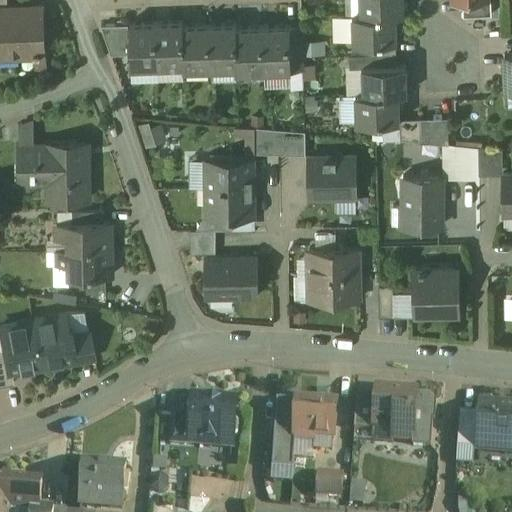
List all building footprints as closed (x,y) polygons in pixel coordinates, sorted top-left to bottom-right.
[(0,0),(0,48),(19,48),(24,56),(35,56),(35,58),(40,58),(40,42),(44,38),(43,31),(41,30),(40,11),(16,12),(10,6),(8,6),(7,0),(0,0)] [(359,0),(360,15),(396,13),(404,13),(403,0),(359,0)] [(491,0),(479,0),(463,1),(464,16),(492,15),(491,0)] [(360,15),(352,15),(353,43),(370,42),(396,42),(397,41),(396,13),(360,15)] [(182,22),(155,23),(157,67),(183,67),(182,26),(182,22)] [(155,23),(128,23),(128,26),(129,54),(129,68),(157,67),(155,23)] [(235,24),(209,25),(210,70),(237,69),(236,28),(235,24)] [(128,26),(101,25),(110,55),(129,54),(128,26)] [(209,25),(182,26),(183,67),(183,71),(210,70),(209,25)] [(289,27),(262,28),(264,73),(291,72),(289,27)] [(262,28),(236,28),(237,69),(237,74),(264,73),(262,28)] [(396,42),(370,42),(370,54),(396,54),(396,42)] [(370,54),(364,55),(364,67),(396,66),(396,54),(370,54)] [(364,67),(362,67),(363,95),(399,93),(407,93),(406,65),(364,67)] [(363,95),(355,95),(356,123),(400,122),(400,119),(399,93),(363,95)] [(163,118),(142,123),(147,143),(168,138),(163,118)] [(420,118),(400,119),(400,122),(400,140),(421,142),(420,118)] [(279,129),(254,127),(254,153),(280,154),(279,129)] [(305,131),(279,129),(280,154),(306,155),(305,131)] [(88,143),(20,144),(21,183),(23,183),(23,177),(50,177),(51,197),(49,197),(49,200),(89,199),(88,143)] [(478,147),(456,145),(456,179),(479,179),(479,175),(478,147)] [(491,148),(478,147),(479,175),(491,175),(491,148)] [(502,150),(491,148),(491,175),(503,176),(503,174),(502,150)] [(355,156),(309,157),(310,197),(356,196),(355,156)] [(254,187),(253,157),(206,158),(206,188),(254,187)] [(511,174),(503,174),(503,176),(504,215),(511,215),(511,174)] [(443,176),(403,176),(403,207),(408,207),(407,224),(397,225),(397,226),(442,226),(443,176)] [(254,217),(254,187),(206,188),(206,218),(208,218),(254,217)] [(104,210),(72,211),(73,223),(105,222),(104,210)] [(232,230),(231,218),(208,218),(208,230),(216,230),(232,230)] [(73,223),(69,223),(58,224),(58,239),(69,238),(69,250),(59,250),(111,249),(110,222),(105,222),(73,223)] [(208,230),(191,230),(191,253),(216,253),(216,230),(208,230)] [(358,248),(309,249),(310,275),(360,274),(360,262),(358,262),(358,248)] [(111,249),(59,250),(59,265),(69,264),(69,277),(79,277),(106,276),(112,276),(111,249)] [(257,256),(206,257),(207,298),(257,297),(257,256)] [(458,268),(415,269),(415,270),(417,270),(417,291),(415,291),(415,292),(417,292),(417,315),(415,315),(415,316),(458,315),(458,314),(457,314),(456,292),(458,292),(458,291),(456,291),(456,269),(458,269),(458,268)] [(360,286),(360,274),(310,275),(310,301),(359,300),(358,286),(360,286)] [(106,276),(79,277),(80,289),(106,288),(106,276)] [(394,316),(393,285),(379,285),(379,317),(394,316)] [(66,314),(32,320),(41,366),(74,360),(70,335),(66,314)] [(41,366),(32,320),(0,326),(0,329),(4,349),(8,373),(12,372),(41,366)] [(89,332),(70,335),(74,360),(94,357),(89,332)] [(0,385),(14,383),(12,372),(8,373),(4,349),(0,349),(0,385)] [(416,392),(377,389),(376,397),(374,428),(375,428),(393,430),(392,440),(412,441),(416,394),(416,392)] [(431,395),(416,394),(412,441),(411,447),(431,448),(433,422),(435,422),(436,403),(436,400),(435,398),(431,395)] [(376,397),(356,395),(354,430),(375,432),(375,428),(374,428),(376,397)] [(192,413),(191,439),(232,443),(232,439),(234,439),(237,436),(238,426),(235,422),(234,422),(236,400),(193,397),(192,413)] [(336,405),(297,402),(296,419),(294,442),(295,442),(315,443),(315,438),(333,439),(336,405)] [(511,405),(480,403),(479,414),(476,450),(511,452),(511,405)] [(191,439),(192,413),(173,412),(171,443),(190,445),(191,439)] [(458,448),(476,450),(479,414),(460,413),(458,448)] [(296,419),(276,418),(273,454),(293,456),(293,457),(294,458),(295,442),(294,442),(296,419)] [(126,468),(83,464),(79,507),(95,508),(96,500),(123,502),(126,468)] [(343,476),(318,474),(316,496),(342,498),(343,476)] [(167,494),(169,481),(152,478),(150,490),(167,494)] [(10,480),(0,479),(0,511),(8,511),(9,509),(7,509),(10,480)] [(42,483),(10,480),(7,509),(9,509),(38,511),(39,511),(40,509),(42,483)] [(351,502),(367,504),(370,483),(353,481),(351,502)]
